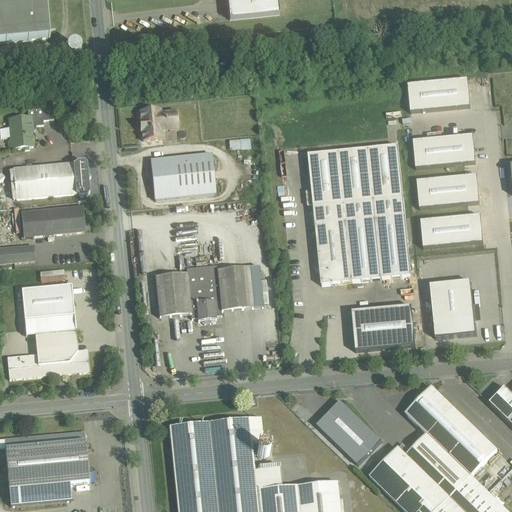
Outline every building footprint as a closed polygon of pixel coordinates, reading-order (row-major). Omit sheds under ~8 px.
[(0,0),(0,44),(49,40),(49,36),(45,0),(0,0)] [(277,0),(226,0),(229,22),(279,16),(277,0)] [(81,45),(68,44),(67,55),(80,56),(81,45)] [(469,82),(407,88),(410,115),(472,109),(469,82)] [(42,118),(31,119),(32,133),(34,132),(36,130),(36,128),(43,127),(43,123),(54,122),(53,109),(41,110),(42,118)] [(160,112),(140,113),(141,123),(140,123),(141,133),(142,133),(143,142),(163,141),(162,132),(166,132),(164,114),(160,114),(160,112)] [(176,113),(164,114),(166,132),(178,131),(176,113)] [(20,120),(10,121),(11,129),(2,130),(3,140),(12,139),(12,141),(9,143),(10,148),(13,150),(23,149),(25,152),(29,152),(31,149),(33,148),(32,133),(31,119),(30,119),(25,120),(22,118),(20,120)] [(474,138),(414,144),(417,172),(476,166),(474,138)] [(249,141),(241,142),(242,150),(250,149),(249,141)] [(238,142),(230,143),(230,147),(231,147),(231,151),(239,150),(238,142)] [(398,148),(309,157),(322,287),(411,278),(398,148)] [(211,156),(151,162),(155,202),(215,196),(211,156)] [(87,165),(84,163),(83,163),(80,161),(78,163),(77,163),(74,166),(73,166),(76,196),(77,195),(80,198),(87,198),(90,194),(88,182),(90,180),(88,177),(87,165)] [(73,166),(13,171),(16,201),(76,196),(73,166)] [(478,178),(418,184),(420,212),(480,206),(478,178)] [(82,210),(66,211),(68,235),(84,234),(82,210)] [(66,211),(22,216),(24,240),(68,235),(66,211)] [(424,248),(484,244),(482,218),(422,222),(424,248)] [(34,247),(0,250),(0,267),(35,263),(34,247)] [(216,268),(187,271),(187,276),(191,317),(192,321),(198,321),(198,324),(216,322),(216,319),(222,318),(221,314),(221,313),(217,273),(216,268)] [(259,268),(217,273),(221,313),(221,314),(263,309),(259,268)] [(41,282),(65,282),(65,272),(41,273),(41,282)] [(187,276),(155,279),(159,320),(191,317),(187,276)] [(470,283),(430,288),(436,341),(476,336),(470,283)] [(413,308),(354,312),(356,352),(416,348),(413,308)] [(76,333),(35,337),(37,357),(7,360),(9,382),(90,374),(87,352),(77,353),(76,333)] [(455,410),(432,389),(406,416),(427,437),(428,438),(455,410)] [(511,395),(505,389),(490,406),(511,427),(511,395)] [(382,444),(340,404),(317,429),(359,468),(382,444)] [(498,452),(455,410),(428,438),(471,479),(498,452)] [(260,419),(169,429),(177,511),(258,511),(251,445),(263,443),(260,419)] [(84,434),(4,441),(5,451),(8,480),(2,480),(3,492),(9,491),(9,492),(89,484),(86,444),(85,444),(84,434)] [(428,438),(427,437),(411,454),(406,458),(407,459),(450,501),(471,479),(428,438)] [(403,446),(370,479),(379,488),(407,459),(406,458),(411,454),(403,446)] [(265,447),(263,447),(261,447),(260,448),(259,449),(258,450),(258,451),(257,452),(257,453),(257,455),(258,457),(259,458),(260,458),(261,459),(263,460),(265,459),(267,458),(268,458),(269,456),(269,455),(270,453),(269,452),(269,451),(269,450),(268,449),(267,448),(265,447)] [(439,511),(450,501),(407,459),(379,488),(403,511),(439,511)] [(450,501),(439,511),(505,511),(471,479),(450,501)] [(339,511),(337,483),(257,492),(258,511),(339,511)]
